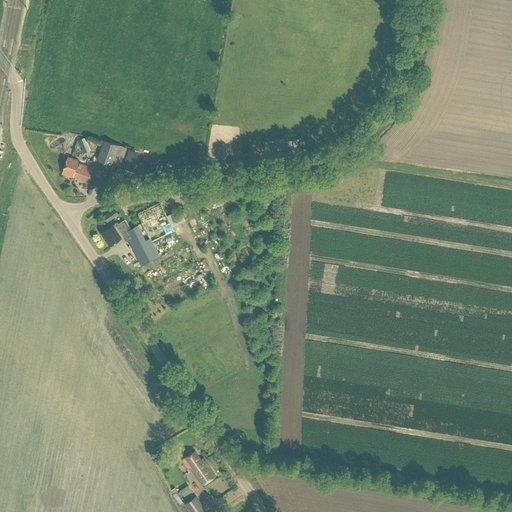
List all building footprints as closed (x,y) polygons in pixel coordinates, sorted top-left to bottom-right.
[(271,150),(290,147),(288,137),(269,140),(271,150)] [(85,138),(78,141),(84,153),(91,150),(85,138)] [(113,164),(119,145),(104,140),(98,159),(113,164)] [(89,183),(94,168),(77,163),(77,161),(67,157),(62,171),(64,172),(63,174),(89,183)] [(112,170),(109,180),(114,182),(118,172),(112,170)] [(167,216),(160,202),(138,213),(143,223),(132,229),(126,219),(119,224),(118,221),(102,232),(110,245),(122,236),(124,240),(127,237),(142,266),(160,257),(153,242),(175,231),(172,225),(186,218),(181,208),(167,216)] [(108,222),(119,214),(115,208),(103,216),(108,222)] [(212,259),(167,278),(178,303),(223,284),(212,259)] [(201,461),(194,450),(182,459),(189,469),(191,467),(193,471),(192,471),(203,486),(217,476),(204,459),(201,461)] [(236,501),(243,491),(236,487),(229,496),(236,501)] [(208,511),(196,495),(180,506),(183,511),(208,511)]
